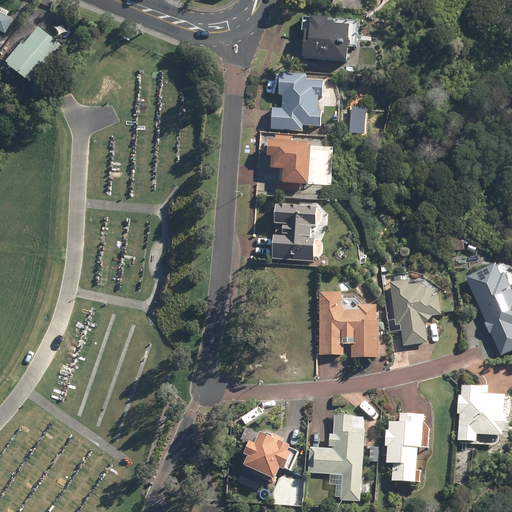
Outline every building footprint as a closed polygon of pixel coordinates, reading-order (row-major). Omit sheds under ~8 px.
[(0,33),(3,34),(10,19),(0,13),(0,33)] [(301,59),(346,62),(347,47),(354,48),(356,23),(302,18),(301,31),(303,32),(301,59)] [(3,65),(28,84),(59,46),(36,28),(21,47),(19,46),(3,65)] [(270,130),(301,132),(301,126),(320,127),(320,112),(317,112),(318,98),(321,98),(322,83),(305,81),(305,75),(279,74),(278,95),(282,96),(281,110),(271,109),(270,130)] [(276,189),(300,191),(300,186),(306,187),(309,146),(267,143),(266,157),(270,157),(269,170),(278,170),(276,189)] [(272,260),(312,263),(313,241),(309,241),(310,228),(314,228),(315,210),(274,208),(273,226),(275,226),(274,237),(273,237),(272,260)] [(511,299),(495,256),(460,270),(490,348),(511,339),(511,328),(511,325),(511,324),(511,299)] [(399,326),(402,347),(428,344),(425,326),(431,319),(441,317),(438,298),(433,298),(432,295),(426,290),(422,290),(421,287),(407,288),(407,283),(390,285),(395,326),(399,326)] [(351,360),(378,359),(378,323),(375,323),(375,308),(356,307),(356,311),(344,312),(340,307),(340,294),(319,294),(319,357),(342,357),(343,346),(351,346),(351,360)] [(458,442),(475,444),(476,437),(502,438),(504,397),(487,396),(488,388),(461,387),(458,442)] [(391,484),(414,486),(417,450),(420,450),(422,422),(414,421),(414,417),(399,416),(398,425),(388,424),(386,465),(392,466),(391,484)] [(340,502),(359,503),(364,431),(352,430),(353,418),(333,417),(331,437),(328,436),(327,448),(331,449),(331,451),(309,449),(308,475),(342,477),(340,502)] [(250,475),(272,485),(278,471),(282,472),(290,456),(286,454),(288,448),(257,435),(252,446),(248,444),(242,457),(246,459),(242,468),(252,472),(250,475)]
